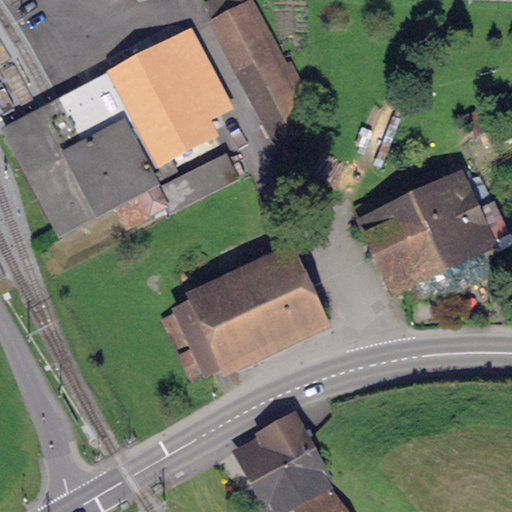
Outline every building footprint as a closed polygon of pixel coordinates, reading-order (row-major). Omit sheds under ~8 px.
[(306,130),(243,10),(214,25),(277,145),(306,130)] [(215,144),(203,120),(230,106),(193,36),(56,108),(37,119),(16,130),(4,136),(58,238),(116,207),(127,227),(164,208),(149,179),(215,144)] [(224,161),(161,191),(171,212),(234,181),(224,161)] [(464,196),(450,166),(355,210),(392,290),(400,286),(409,305),(430,294),(434,304),(494,276),(485,257),(510,245),(483,187),(464,196)] [(204,376),(205,378),(323,321),(293,259),(175,315),(176,316),(164,322),(192,382),(204,376)] [(292,425),(242,452),(257,479),(307,451),(292,425)] [(272,505),(321,477),(307,451),(257,479),(272,505)] [(296,504),(302,511),(341,511),(337,505),(339,503),(325,483),(296,504)]
